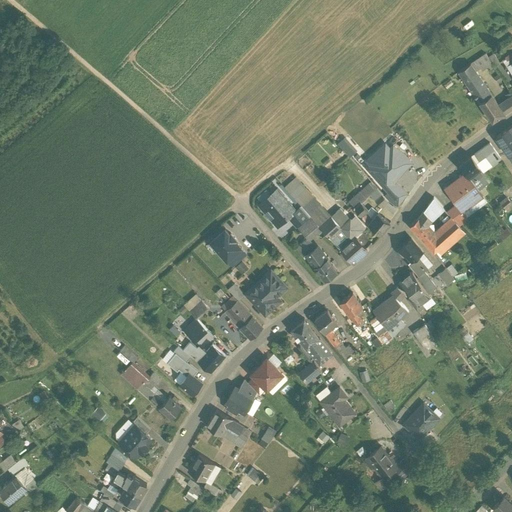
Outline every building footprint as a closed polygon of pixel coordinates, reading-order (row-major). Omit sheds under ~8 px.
[(486,52),(470,63),(475,70),(490,59),(486,52)] [(470,63),(459,71),(468,85),(480,77),(475,70),(470,63)] [(503,79),(499,73),(494,76),(498,82),(503,79)] [(480,77),(468,85),(480,102),(491,94),(486,87),(485,84),(480,77)] [(491,94),(480,102),(493,121),(504,113),(498,104),(491,94)] [(511,94),(498,104),(504,113),(511,107),(511,94)] [(511,125),(496,136),(509,155),(511,152),(511,125)] [(368,164),(389,187),(397,180),(395,178),(412,163),(393,141),(391,143),(387,138),(368,154),(373,160),(368,164)] [(490,142),(471,155),(476,162),(495,149),(490,142)] [(471,155),(460,164),(466,173),(469,176),(477,170),(481,168),(471,155)] [(477,170),(469,176),(479,189),(487,183),(477,170)] [(302,202),(313,214),(323,205),(295,173),(285,182),(302,202)] [(466,173),(446,188),(457,204),(462,210),(463,210),(483,195),(479,189),(469,176),(466,173)] [(371,177),(349,197),(354,203),(361,197),(361,198),(377,184),(371,177)] [(409,193),(397,180),(389,187),(384,191),(389,197),(398,203),(409,193)] [(289,213),(297,207),(277,184),(258,200),(265,208),(268,205),(274,212),(271,215),(278,223),(289,213)] [(381,188),(374,195),(382,203),(389,197),(384,191),(381,188)] [(511,202),(504,193),(492,202),(495,206),(501,202),(506,207),(511,202)] [(361,197),(354,203),(362,212),(367,208),(369,206),(361,198),(361,197)] [(434,197),(424,210),(432,219),(444,209),(434,197)] [(297,207),(289,213),(308,235),(309,236),(322,224),(320,222),(313,214),(302,202),(297,207)] [(457,204),(447,212),(455,220),(457,222),(467,215),(463,210),(462,210),(457,204)] [(323,205),(313,214),(320,222),(331,213),(323,205)] [(331,213),(320,222),(322,224),(331,234),(336,230),(335,229),(350,215),(340,205),(331,213)] [(378,208),(373,214),(367,208),(362,212),(369,219),(381,229),(390,218),(378,208)] [(424,210),(418,219),(410,225),(425,241),(434,233),(433,232),(426,224),(432,219),(424,210)] [(434,233),(425,241),(434,251),(462,227),(457,222),(455,220),(442,232),(436,229),(433,232),(434,233)] [(230,230),(225,224),(211,237),(227,255),(241,243),(235,236),(236,235),(231,229),(230,230)] [(499,226),(492,231),(500,241),(507,236),(499,226)] [(355,233),(344,242),(342,240),(343,238),(336,230),(331,234),(353,259),(367,246),(355,233)] [(308,235),(297,242),(303,251),(306,249),(313,244),(313,243),(314,242),(309,236),(308,235)] [(411,237),(400,247),(406,255),(407,254),(412,260),(421,270),(426,266),(417,255),(422,251),(411,237)] [(247,249),(241,243),(227,255),(232,261),(247,249)] [(318,251),(313,244),(306,249),(315,262),(321,258),(318,253),(319,252),(318,251)] [(323,247),(318,251),(319,252),(318,253),(321,258),(328,254),(323,247)] [(315,262),(315,263),(325,276),(337,267),(328,254),(321,258),(315,262)] [(271,266),(247,288),(266,309),(273,302),(269,298),(286,282),(271,266)] [(455,278),(446,267),(440,273),(448,283),(455,278)] [(424,270),(417,276),(425,286),(432,281),(424,270)] [(425,288),(412,271),(402,279),(406,284),(408,284),(408,287),(411,291),(413,291),(413,293),(414,294),(420,302),(421,301),(430,295),(425,288)] [(245,291),(235,279),(228,285),(238,295),(239,296),(245,291)] [(436,287),(432,281),(425,286),(429,292),(436,287)] [(405,294),(398,284),(392,288),(394,291),(394,290),(399,297),(405,294)] [(353,288),(340,298),(350,311),(351,311),(358,321),(360,320),(363,317),(360,312),(359,313),(355,308),(363,302),(353,288)] [(394,291),(385,297),(387,300),(376,308),(387,324),(399,316),(400,317),(409,310),(399,297),(394,290),(394,291)] [(420,302),(414,294),(408,298),(417,310),(424,305),(421,301),(420,302)] [(203,295),(190,306),(198,314),(210,304),(203,295)] [(238,295),(225,306),(232,313),(244,301),(239,296),(238,295)] [(244,301),(232,313),(240,322),(253,311),(244,301)] [(328,306),(315,316),(325,327),(335,341),(340,336),(330,323),(337,318),(328,306)] [(253,311),(240,322),(250,334),(263,322),(253,311)] [(377,312),(371,317),(375,322),(381,318),(377,312)] [(197,314),(185,326),(193,334),(195,336),(207,325),(197,314)] [(320,335),(305,315),(292,325),(308,345),(320,335)] [(387,324),(393,332),(405,323),(400,317),(399,316),(387,324)] [(384,321),(377,326),(387,339),(392,335),(388,326),(384,321)] [(436,340),(425,324),(415,330),(425,347),(426,347),(436,340)] [(185,325),(175,335),(185,344),(193,334),(185,326),(185,325)] [(474,338),(465,327),(459,331),(469,343),(474,338)] [(445,336),(440,328),(433,333),(439,340),(445,336)] [(320,335),(308,345),(316,354),(328,344),(320,335)] [(213,340),(207,347),(204,345),(202,347),(192,339),(186,346),(211,367),(225,352),(213,340)] [(128,360),(137,351),(127,340),(117,349),(128,360)] [(349,341),(341,347),(346,354),(354,347),(349,341)] [(176,348),(188,357),(191,353),(180,344),(176,348)] [(328,344),(316,354),(321,359),(332,350),(328,344)] [(194,372),(199,367),(188,357),(176,348),(167,359),(185,374),(189,368),(194,372)] [(267,355),(252,370),(266,383),(267,385),(282,370),(267,355)] [(315,356),(300,369),(307,378),(311,375),(314,378),(318,375),(315,371),(322,365),(315,356)] [(150,372),(134,357),(122,369),(139,384),(150,372)] [(371,375),(368,367),(362,369),(364,377),(371,375)] [(194,372),(189,368),(185,374),(180,380),(193,391),(203,380),(194,372)] [(150,372),(139,384),(149,393),(154,387),(151,384),(156,378),(150,372)] [(272,389),(288,375),(285,372),(270,387),(272,389)] [(266,383),(255,373),(249,379),(257,387),(260,390),(266,383)] [(249,379),(245,375),(239,385),(239,386),(253,394),(257,387),(249,379)] [(239,385),(235,383),(227,398),(229,399),(240,406),(245,408),(253,394),(239,386),(239,385)] [(326,383),(316,391),(321,397),(332,389),(326,383)] [(332,389),(321,397),(338,419),(345,414),(347,415),(355,409),(344,395),(347,393),(339,383),(332,389)] [(163,398),(154,390),(150,395),(159,403),(163,398)] [(173,394),(170,391),(163,398),(159,403),(171,414),(182,402),(177,397),(179,395),(175,391),(173,394)] [(395,403),(391,398),(386,401),(390,406),(395,403)] [(240,406),(229,399),(226,405),(237,411),(240,406)] [(424,403),(404,423),(420,438),(420,437),(429,428),(437,419),(431,413),(433,411),(424,403)] [(244,423),(217,406),(208,422),(222,431),(223,430),(226,425),(238,432),(239,431),(244,423)] [(151,424),(138,412),(132,418),(135,421),(136,420),(146,430),(151,424)] [(135,421),(120,437),(137,452),(142,446),(142,447),(146,447),(148,444),(148,441),(147,440),(152,435),(146,430),(136,420),(135,421)] [(270,422),(262,434),(269,438),(277,426),(270,422)] [(238,432),(226,425),(223,430),(231,435),(229,439),(242,446),(243,444),(246,446),(250,441),(243,436),(244,434),(239,431),(238,432)] [(317,434),(323,440),(329,432),(323,426),(317,434)] [(429,428),(420,437),(431,447),(440,437),(429,428)] [(338,437),(345,439),(348,431),(340,429),(338,437)] [(381,441),(370,450),(377,458),(374,460),(383,472),(384,473),(387,471),(396,464),(398,462),(381,441)] [(128,453),(117,444),(108,458),(111,459),(106,466),(115,474),(119,467),(128,453)] [(200,450),(193,462),(195,463),(191,469),(205,477),(215,460),(200,450)] [(20,456),(9,464),(14,471),(25,463),(20,456)] [(398,462),(396,464),(400,470),(405,476),(413,467),(405,456),(398,462)] [(392,477),(400,470),(396,464),(387,471),(392,477)] [(263,473),(253,465),(248,471),(258,479),(263,473)] [(147,480),(133,471),(133,472),(128,470),(127,472),(119,467),(115,474),(141,490),(147,480)] [(18,471),(0,486),(10,497),(23,487),(18,481),(22,477),(18,471)] [(384,473),(383,472),(377,478),(382,484),(392,477),(387,471),(384,473)] [(141,490),(115,474),(112,479),(120,484),(123,483),(125,485),(121,491),(135,500),(141,490)] [(206,485),(191,475),(188,480),(200,489),(202,487),(204,488),(206,485)] [(27,483),(22,477),(18,481),(23,487),(27,483)] [(219,493),(223,488),(208,478),(204,484),(219,493)] [(116,489),(104,481),(101,486),(113,494),(116,489)] [(186,493),(194,497),(196,493),(195,491),(197,487),(192,483),(186,493)] [(77,492),(67,506),(73,511),(74,511),(75,511),(77,509),(85,499),(77,492)] [(511,511),(511,502),(504,495),(493,507),(498,511),(511,511)] [(125,511),(113,504),(109,511),(106,510),(106,506),(98,501),(94,506),(103,511),(125,511)] [(103,511),(94,506),(90,503),(87,508),(91,511),(92,511),(103,511)]
